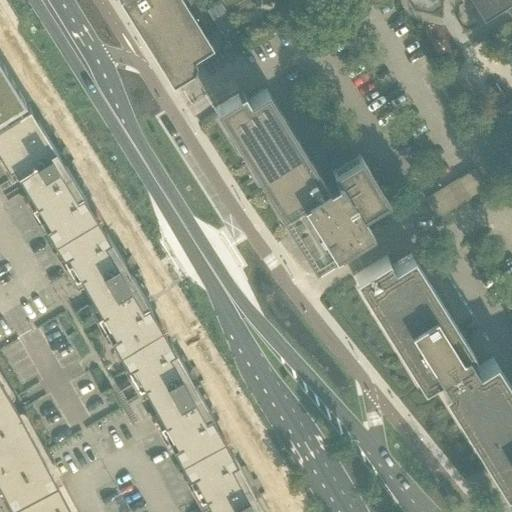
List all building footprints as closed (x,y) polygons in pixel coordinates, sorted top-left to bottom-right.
[(119,0),(171,83),(193,69),(194,61),(192,57),(211,45),(182,0),(119,0)] [(220,0),(227,10),(244,0),(220,0)] [(511,0),(470,0),(483,20),(505,6),(511,17),(511,0)] [(220,3),(206,11),(223,38),(237,29),(220,3)] [(448,48),(435,57),(440,65),(454,56),(448,48)] [(440,65),(445,72),(458,63),(454,56),(440,65)] [(0,120),(19,108),(16,103),(20,100),(23,98),(0,60),(0,120)] [(214,109),(311,265),(313,268),(371,231),(361,216),(387,200),(359,154),(331,171),(337,180),(326,187),(319,175),(265,89),(248,100),(242,91),(214,109)] [(29,203),(51,239),(94,212),(72,176),(50,141),(27,104),(19,108),(0,120),(0,155),(7,166),(29,203)] [(460,178),(426,198),(436,215),(437,217),(471,196),(486,187),(475,169),(460,178)] [(90,304),(115,348),(159,323),(138,286),(116,249),(94,212),(51,239),(70,270),(90,304)] [(369,265),(352,276),(420,385),(421,386),(423,385),(438,376),(443,385),(445,387),(440,389),(488,465),(503,489),(504,489),(506,488),(510,485),(511,487),(511,488),(511,389),(509,385),(492,357),(475,368),(468,357),(473,354),(410,253),(392,265),(386,255),(369,265)] [(149,408),(177,458),(222,434),(195,385),(171,343),(159,323),(115,348),(149,408)] [(7,395),(0,383),(0,491),(10,511),(15,508),(16,511),(70,511),(20,418),(7,395)] [(206,511),(263,511),(222,434),(177,458),(198,495),(206,511)]
